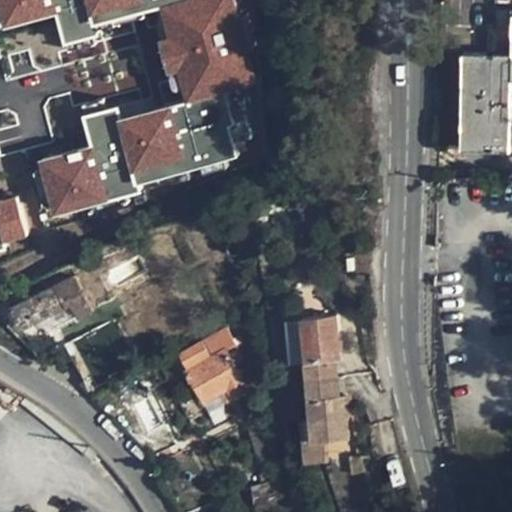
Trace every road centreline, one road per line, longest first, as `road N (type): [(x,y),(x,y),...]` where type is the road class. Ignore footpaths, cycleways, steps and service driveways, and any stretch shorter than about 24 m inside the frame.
road 1 (tertiary): [(406,0),(404,269),(418,402),(443,511)]
road 2 (residential): [(156,511),(136,473),(81,415),(0,360)]
